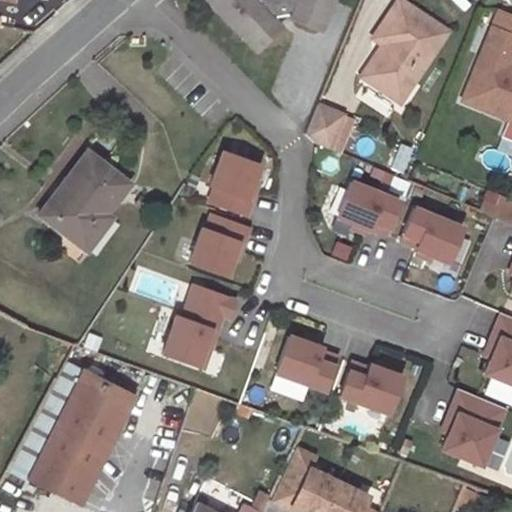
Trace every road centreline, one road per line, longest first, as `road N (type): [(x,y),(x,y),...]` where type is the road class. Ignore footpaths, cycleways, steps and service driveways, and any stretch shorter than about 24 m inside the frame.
road 1 (residential): [(165,0),(300,134),(299,264),(449,318)]
road 2 (tertiary): [(121,0),(0,112)]
